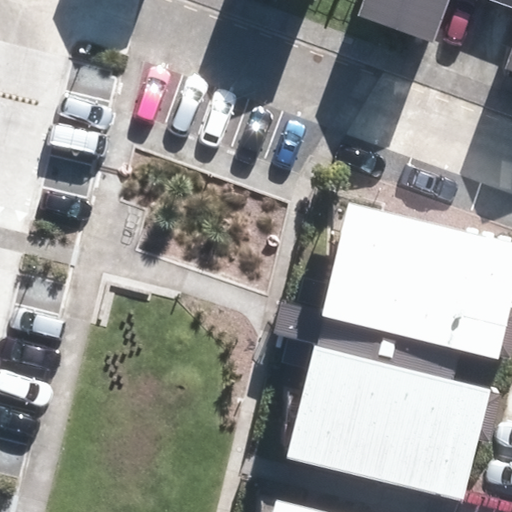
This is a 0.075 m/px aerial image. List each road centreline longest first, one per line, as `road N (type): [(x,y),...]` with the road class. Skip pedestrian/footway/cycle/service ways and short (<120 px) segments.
road 1 (residential): [(122,0),(511,143)]
road 2 (residential): [(31,0),(0,150)]
